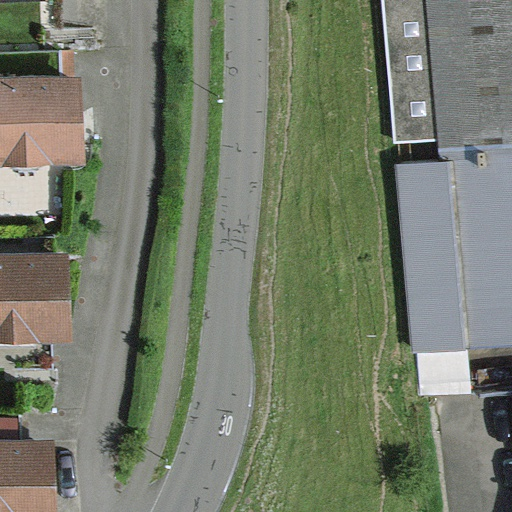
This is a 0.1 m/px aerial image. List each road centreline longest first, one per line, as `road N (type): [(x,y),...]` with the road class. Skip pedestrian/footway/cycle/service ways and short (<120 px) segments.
road 1 (residential): [(242,0),(224,397),(179,511)]
road 2 (residential): [(105,511),(93,448),(138,220),(149,0)]
